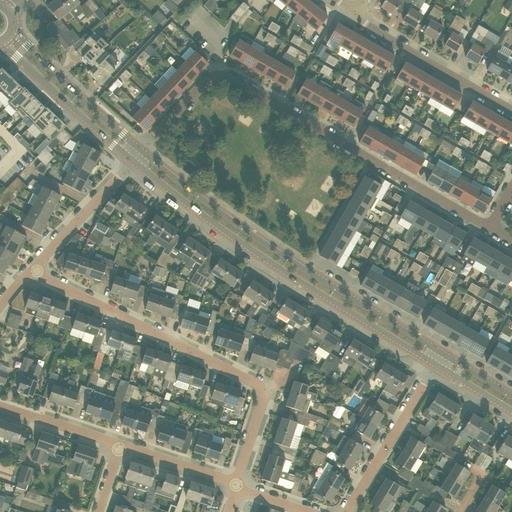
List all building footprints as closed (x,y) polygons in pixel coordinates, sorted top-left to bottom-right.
[(73,18),(58,0),(56,0),(47,8),(59,21),(64,17),(68,22),(73,18)] [(58,0),(73,18),(74,18),(83,11),(88,17),(93,13),(85,3),(80,7),(78,4),(79,4),(76,0),(58,0)] [(90,0),(88,0),(85,3),(93,13),(98,9),(90,0)] [(215,2),(212,0),(208,0),(204,6),(211,13),(215,8),(215,2)] [(308,1),(306,0),(291,0),(286,7),(296,15),(308,1)] [(386,0),(381,8),(393,15),(395,12),(400,15),(405,7),(409,0),(386,0)] [(425,1),(423,0),(409,0),(405,7),(410,10),(403,21),(415,29),(422,16),(417,13),(425,1)] [(306,23),(318,9),(308,1),(296,15),(306,23)] [(242,3),(236,10),(246,19),(248,17),(258,24),(262,18),(253,11),(252,13),(248,10),(249,8),(242,3)] [(426,20),(430,22),(423,34),(436,41),(443,29),(437,25),(441,18),(440,17),(442,13),(441,12),(442,9),(435,5),(426,20)] [(140,16),(145,11),(140,6),(135,11),(140,16)] [(328,18),(318,9),(306,23),(309,25),(316,32),(328,18)] [(230,18),(236,23),(237,22),(241,25),(246,19),(236,10),(230,18)] [(166,18),(158,11),(152,17),(162,26),(167,21),(165,19),(166,18)] [(446,31),(451,34),(444,46),(457,53),(464,40),(457,37),(461,30),(465,21),(455,16),(446,31)] [(65,51),(72,45),(57,27),(53,22),(46,28),(65,51)] [(268,29),(272,32),(276,25),(272,22),(268,29)] [(80,39),(72,30),(70,32),(68,30),(62,23),(57,27),(72,45),(80,39)] [(340,47),(349,31),(338,24),(329,40),(340,47)] [(281,27),(276,25),(272,32),(276,34),(281,27)] [(468,42),(473,45),(465,58),(477,65),(486,51),(479,47),(484,38),(488,31),(478,26),(468,42)] [(507,27),(504,31),(503,31),(496,43),(502,47),(509,35),(507,33),(510,29),(507,27)] [(351,53),(360,37),(349,31),(340,47),(351,53)] [(158,36),(163,41),(167,38),(161,32),(158,36)] [(263,40),(268,43),(272,36),(267,33),(263,40)] [(294,45),(298,38),(294,35),(290,42),(294,45)] [(158,36),(154,40),(160,45),(163,41),(158,36)] [(283,42),(272,36),(268,43),(272,45),(274,42),(281,46),(283,42)] [(96,43),(89,37),(82,45),(75,52),(89,65),(103,50),(108,45),(101,38),(96,43)] [(360,37),(351,53),(363,60),(372,44),(360,37)] [(294,45),(299,48),(303,41),(298,38),(294,45)] [(230,56),(241,63),(250,47),(239,40),(230,56)] [(261,52),(263,48),(253,42),(250,46),(261,52)] [(303,42),(300,47),(310,53),(313,48),(303,42)] [(326,48),(320,44),(314,55),(320,59),(326,48)] [(374,66),(383,51),(372,44),(363,60),(374,66)] [(294,49),(290,46),(286,53),(290,56),(294,49)] [(241,63),(252,70),(262,54),(250,47),(241,63)] [(298,51),(294,49),(290,56),(294,58),(298,51)] [(101,85),(108,78),(115,70),(105,61),(110,56),(103,50),(89,65),(92,67),(87,72),(101,85)] [(497,76),(505,63),(504,63),(508,56),(498,50),(487,70),(497,76)] [(140,55),(146,60),(149,57),(143,51),(140,55)] [(386,73),(395,57),(383,51),(374,66),(386,73)] [(199,74),(208,65),(195,52),(189,59),(185,55),(182,58),(186,62),(199,74)] [(252,70),(264,76),(273,60),(262,54),(252,70)] [(140,55),(136,59),(142,64),(146,60),(140,55)] [(325,62),(330,65),(334,58),(329,55),(325,62)] [(338,60),(334,58),(330,65),(334,67),(338,60)] [(497,76),(508,82),(511,74),(511,59),(509,66),(505,63),(497,76)] [(264,76),(275,83),(284,67),(273,60),(264,76)] [(186,62),(177,71),(190,84),(199,74),(186,62)] [(407,85),(416,70),(405,63),(396,79),(407,85)] [(328,68),(323,65),(319,72),(323,75),(328,68)] [(296,73),(287,68),(284,67),(275,83),(286,89),(296,73)] [(328,68),(323,75),(328,78),(332,70),(328,68)] [(347,76),(352,78),(356,71),(351,68),(347,76)] [(23,90),(12,80),(1,70),(0,70),(0,103),(6,109),(9,106),(8,105),(10,104),(23,90)] [(122,74),(128,79),(131,76),(125,70),(122,74)] [(416,70),(407,85),(419,92),(428,76),(416,70)] [(181,93),(190,84),(177,71),(168,81),(181,93)] [(360,73),(356,71),(352,78),(356,81),(360,73)] [(128,79),(122,74),(118,78),(124,83),(128,79)] [(430,99),(439,83),(428,76),(419,92),(430,99)] [(346,88),(350,81),(346,78),(342,85),(346,88)] [(317,86),(306,79),(297,95),(308,102),(317,86)] [(172,103),(181,93),(168,81),(159,90),(172,103)] [(329,93),(322,89),(325,84),(320,81),(317,86),(308,102),(320,108),(329,93)] [(354,83),(350,81),(346,88),(350,90),(354,83)] [(370,89),(374,91),(379,84),(374,81),(370,89)] [(441,105),(451,89),(439,83),(430,99),(441,105)] [(114,84),(109,90),(112,93),(118,87),(114,84)] [(31,96),(33,94),(25,87),(24,89),(23,90),(10,104),(17,111),(31,96)] [(462,96),(451,89),(441,105),(453,112),(462,96)] [(105,93),(111,98),(114,94),(112,93),(109,90),(105,93)] [(163,112),(172,103),(159,90),(150,100),(163,112)] [(320,108),(331,115),(340,99),(343,93),(336,90),(333,95),(329,93),(320,108)] [(369,101),(373,94),(368,91),(364,98),(369,101)] [(116,104),(117,103),(120,100),(114,94),(111,98),(110,98),(116,104)] [(386,95),(382,102),(387,104),(391,97),(386,95)] [(27,116),(39,103),(31,96),(17,111),(15,112),(23,120),(27,116)] [(331,115),(342,121),(351,106),(340,99),(331,115)] [(154,122),(163,112),(150,100),(141,109),(154,122)] [(354,100),(351,106),(342,121),(354,128),(363,112),(366,107),(354,100)] [(463,118),(472,123),(475,124),(484,108),(472,102),(463,118)] [(33,123),(46,110),(39,103),(27,116),(33,123)] [(381,114),(385,107),(381,104),(376,112),(381,114)] [(401,112),(405,115),(409,108),(405,105),(401,112)] [(409,108),(405,115),(410,117),(414,110),(409,108)] [(495,115),(484,108),(475,124),(486,131),(495,115)] [(42,133),(56,118),(47,109),(46,110),(33,123),(32,124),(42,133)] [(154,122),(141,109),(132,119),(145,131),(154,122)] [(395,122),(400,125),(404,118),(399,115),(395,122)] [(497,137),(506,121),(495,115),(486,131),(497,137)] [(66,127),(56,118),(42,133),(51,142),(55,138),(64,129),(66,127)] [(403,129),(408,120),(404,118),(400,125),(399,127),(403,129)] [(423,125),(428,128),(432,121),(427,118),(423,125)] [(432,121),(428,128),(432,130),(436,123),(432,121)] [(511,137),(511,124),(506,121),(497,137),(509,144),(511,137)] [(370,150),(379,134),(368,127),(359,143),(370,150)] [(418,135),(422,138),(426,131),(422,128),(418,135)] [(68,133),(64,129),(55,138),(60,142),(68,133)] [(430,133),(426,131),(422,138),(426,140),(430,133)] [(73,137),(68,133),(60,142),(64,147),(73,137)] [(370,150),(382,156),(391,140),(379,134),(370,150)] [(457,144),(461,147),(465,140),(461,137),(457,144)] [(393,163),(402,147),(391,140),(382,156),(393,163)] [(470,142),(465,140),(461,147),(466,150),(470,142)] [(78,154),(97,164),(99,161),(98,160),(101,154),(78,141),(73,151),(78,154)] [(43,150),(39,147),(34,151),(39,155),(43,150)] [(393,163),(404,169),(413,153),(402,147),(393,163)] [(456,147),(455,147),(451,154),(456,157),(460,150),(456,147)] [(36,158),(41,162),(50,153),(45,148),(36,158)] [(465,152),(460,150),(456,157),(460,159),(465,152)] [(479,157),(484,160),(488,153),(483,150),(479,157)] [(54,157),(50,153),(41,162),(45,166),(54,157)] [(425,160),(413,153),(404,169),(416,176),(425,160)] [(492,155),(488,153),(484,160),(488,163),(492,155)] [(73,164),(90,173),(94,167),(95,168),(97,164),(78,154),(73,164)] [(201,165),(194,160),(191,157),(188,161),(198,169),(201,165)] [(478,170),(482,163),(478,160),(474,167),(478,170)] [(486,165),(482,163),(478,170),(482,172),(486,165)] [(507,163),(503,170),(507,173),(511,166),(507,163)] [(90,173),(73,164),(68,173),(88,185),(90,181),(87,179),(90,173)] [(447,173),(446,172),(435,166),(426,182),(438,188),(447,173)] [(62,183),(80,193),(83,187),(86,188),(88,185),(68,173),(63,171),(60,177),(64,179),(62,183)] [(367,178),(365,177),(359,188),(375,197),(381,186),(380,186),(384,180),(370,172),(367,178)] [(438,188),(449,195),(458,179),(447,173),(438,188)] [(501,183),(505,176),(501,173),(497,180),(501,183)] [(11,193),(13,191),(22,182),(18,178),(7,189),(11,193)] [(469,186),(458,179),(449,195),(460,201),(469,186)] [(18,196),(27,186),(22,182),(13,191),(18,196)] [(460,201),(472,208),(481,192),(469,186),(460,201)] [(60,204),(57,203),(61,196),(43,187),(38,197),(58,208),(60,204)] [(359,188),(352,199),(368,209),(375,197),(359,188)] [(0,203),(1,204),(10,195),(11,193),(7,189),(0,196),(0,203)] [(492,199),(481,192),(472,208),(483,214),(492,199)] [(115,208),(125,215),(126,215),(135,202),(124,194),(118,203),(111,198),(103,211),(109,216),(115,208)] [(392,198),(399,202),(402,198),(395,194),(392,198)] [(14,199),(10,195),(1,204),(5,208),(14,199)] [(56,212),(58,208),(38,197),(33,207),(50,216),(53,210),(56,212)] [(346,211),(362,220),(368,209),(352,199),(346,211)] [(132,227),(136,222),(145,209),(135,202),(126,215),(125,215),(122,220),(132,227)] [(420,208),(409,202),(399,218),(411,224),(420,208)] [(47,222),(50,216),(33,207),(28,216),(46,226),(48,227),(50,223),(47,222)] [(432,215),(420,208),(411,224),(422,231),(432,215)] [(339,222),(355,231),(362,220),(346,211),(339,222)] [(384,212),(381,217),(388,221),(391,216),(384,212)] [(151,248),(158,237),(167,223),(162,220),(164,218),(158,214),(156,216),(146,230),(151,233),(144,243),(151,248)] [(443,221),(432,215),(422,231),(434,238),(443,221)] [(28,216),(22,226),(40,235),(43,229),(44,230),(46,226),(28,216)] [(379,221),(386,225),(388,221),(381,217),(379,221)] [(454,228),(443,221),(434,238),(445,244),(454,228)] [(94,228),(105,234),(108,228),(97,222),(94,228)] [(339,222),(333,233),(349,243),(355,231),(339,222)] [(1,236),(22,248),(27,238),(7,226),(7,227),(0,223),(0,236),(1,237),(1,236)] [(178,238),(174,235),(178,231),(167,223),(158,237),(168,244),(167,244),(171,247),(178,238)] [(91,233),(102,240),(105,234),(94,228),(91,233)] [(372,232),(379,236),(382,232),(375,228),(372,232)] [(466,234),(454,228),(445,244),(456,251),(466,234)] [(110,237),(122,243),(125,237),(113,231),(110,237)] [(87,239),(96,244),(98,245),(102,240),(91,233),(87,239)] [(122,244),(128,247),(134,236),(128,233),(122,244)] [(326,245),(342,254),(349,243),(333,233),(326,245)] [(372,233),(369,239),(375,242),(378,236),(372,233)] [(1,236),(1,237),(0,238),(0,248),(15,257),(18,251),(19,252),(22,248),(1,236)] [(134,236),(128,247),(134,251),(140,240),(134,236)] [(174,248),(168,256),(175,260),(176,257),(186,264),(199,245),(195,242),(195,240),(190,237),(188,238),(179,251),(174,248)] [(484,245),(473,238),(463,255),(475,261),(484,245)] [(402,242),(397,239),(393,247),(397,249),(402,242)] [(402,242),(397,249),(401,251),(408,242),(404,239),(402,242)] [(386,257),(390,249),(378,243),(372,253),(379,257),(381,254),(386,257)] [(196,272),(202,275),(208,266),(203,262),(210,252),(209,252),(199,245),(186,264),(184,268),(189,271),(195,263),(200,266),(196,272)] [(335,265),(340,257),(342,254),(326,245),(320,256),(335,265)] [(496,252),(484,245),(475,261),(486,268),(496,252)] [(364,246),(362,250),(369,254),(372,250),(364,246)] [(0,248),(0,260),(9,266),(11,262),(10,262),(13,256),(15,257),(0,248)] [(391,259),(395,252),(390,249),(386,257),(391,259)] [(369,254),(362,250),(359,255),(366,259),(369,254)] [(76,273),(81,258),(69,254),(65,252),(60,257),(58,258),(57,261),(56,262),(66,265),(64,270),(76,273)] [(162,267),(168,256),(162,252),(156,264),(162,267)] [(395,262),(399,255),(395,252),(391,259),(395,262)] [(419,262),(423,255),(419,252),(415,259),(419,262)] [(507,258),(496,252),(486,268),(498,274),(507,258)] [(106,285),(112,268),(106,266),(100,264),(102,256),(96,254),(93,262),(88,277),(88,278),(89,278),(100,281),(100,283),(106,285)] [(428,257),(423,255),(419,262),(424,264),(428,257)] [(175,260),(168,256),(162,267),(168,271),(175,260)] [(441,267),(445,270),(449,271),(454,261),(446,257),(441,267)] [(88,277),(93,262),(81,258),(76,273),(76,274),(77,274),(88,277)] [(511,275),(511,260),(507,258),(498,274),(509,281),(511,275)] [(208,266),(202,275),(208,280),(212,273),(221,280),(231,266),(220,259),(213,269),(208,266)] [(7,269),(9,266),(0,260),(0,273),(3,275),(6,269),(7,269)] [(454,261),(449,271),(453,274),(457,276),(462,266),(454,261)] [(409,270),(413,272),(417,265),(413,263),(409,270)] [(422,268),(417,265),(413,272),(418,275),(422,268)] [(242,274),(231,266),(221,280),(232,287),(242,274)] [(441,276),(445,270),(441,267),(437,274),(441,276)] [(123,297),(128,281),(129,275),(124,273),(122,279),(116,277),(118,270),(112,268),(106,285),(112,287),(110,293),(111,293),(122,297),(123,298),(123,297)] [(359,273),(358,273),(352,269),(349,273),(356,277),(359,273)] [(372,292),(381,276),(370,270),(360,286),(372,292)] [(453,274),(449,271),(445,270),(441,276),(437,284),(442,286),(445,288),(453,274)] [(189,283),(195,287),(202,275),(196,272),(189,283)] [(437,284),(441,276),(437,274),(432,281),(437,284)] [(457,276),(453,274),(445,288),(442,286),(435,297),(440,300),(447,289),(449,290),(457,276)] [(195,287),(201,290),(208,280),(202,275),(195,287)] [(372,292),(383,299),(392,283),(381,276),(372,292)] [(153,286),(161,288),(163,281),(156,278),(153,286)] [(139,285),(128,281),(123,297),(134,300),(134,301),(135,301),(136,297),(142,299),(146,287),(139,285)] [(253,281),(243,294),(254,302),(263,288),(253,281)] [(406,312),(415,296),(419,288),(408,282),(404,289),(395,306),(406,312)] [(395,306),(404,289),(392,283),(383,299),(395,306)] [(472,293),(476,286),(471,283),(467,291),(472,293)] [(166,286),(165,291),(176,294),(177,289),(166,286)] [(481,288),(476,286),(472,293),(476,296),(481,288)] [(151,289),(146,287),(142,299),(148,301),(145,310),(146,310),(157,314),(157,315),(158,314),(163,298),(165,292),(151,288),(151,289)] [(274,296),(263,288),(254,302),(251,306),(245,315),(250,318),(259,305),(264,309),(274,296)] [(38,312),(43,296),(44,293),(39,291),(38,295),(31,292),(30,292),(25,308),(38,312)] [(229,306),(235,295),(229,291),(223,303),(229,306)] [(483,300),(489,303),(494,296),(487,293),(483,300)] [(469,296),(465,294),(461,301),(466,303),(469,296)] [(242,298),(235,295),(229,306),(235,310),(242,298)] [(54,300),(43,296),(38,312),(49,315),(50,316),(55,301),(55,300),(55,299),(54,300)] [(427,303),(415,296),(406,312),(417,319),(427,303)] [(474,299),(469,296),(466,303),(470,306),(474,299)] [(494,296),(489,303),(494,306),(498,299),(494,296)] [(170,318),(176,320),(181,304),(182,300),(177,298),(175,302),(163,298),(158,314),(169,318),(170,318)] [(287,299),(279,312),(278,313),(289,320),(290,320),(298,306),(287,299)] [(502,301),(498,299),(494,306),(498,309),(502,301)] [(192,332),(192,331),(197,316),(199,311),(199,310),(187,306),(188,302),(182,300),(181,304),(176,320),(181,322),(180,327),(180,328),(180,327),(192,331),(192,332)] [(57,327),(62,328),(65,329),(69,317),(63,315),(67,304),(66,304),(55,301),(50,316),(49,315),(47,321),(48,321),(47,322),(57,325),(57,327)] [(300,327),(307,317),(310,313),(298,306),(290,320),(289,320),(287,324),(293,328),(295,324),(300,327)] [(483,314),(488,316),(492,309),(487,307),(483,314)] [(269,329),(278,313),(279,312),(273,308),(270,314),(263,325),(269,329)] [(423,325),(435,331),(444,315),(433,308),(423,325)] [(497,312),(492,309),(488,316),(492,319),(497,312)] [(197,316),(192,331),(204,335),(204,336),(206,332),(212,334),(216,322),(210,320),(209,319),(210,315),(199,311),(197,316)] [(257,322),(263,325),(270,314),(264,311),(257,322)] [(21,317),(19,316),(10,313),(8,319),(20,323),(21,317)] [(75,319),(69,317),(65,329),(71,331),(69,335),(82,339),(84,333),(85,333),(90,318),(90,317),(89,317),(89,318),(78,314),(78,313),(75,319)] [(446,338),(455,322),(444,315),(435,331),(446,338)] [(101,322),(90,318),(85,333),(94,336),(91,345),(94,346),(92,350),(99,353),(101,346),(106,330),(100,328),(102,321),(101,321),(101,322)] [(8,319),(6,325),(18,329),(20,323),(8,319)] [(311,333),(322,340),(323,340),(331,326),(320,319),(311,333)] [(221,324),(216,322),(212,334),(217,336),(214,345),(215,345),(227,348),(226,349),(227,350),(227,349),(232,333),(220,329),(221,324)] [(446,338),(457,344),(467,328),(455,322),(446,338)] [(318,347),(328,354),(329,354),(330,353),(333,347),(343,333),(331,326),(323,340),(322,340),(318,347)] [(243,337),(232,333),(227,349),(239,352),(239,353),(241,349),(247,351),(250,340),(253,329),(246,327),(243,337)] [(457,344),(469,351),(478,335),(467,328),(457,344)] [(112,331),(106,330),(101,346),(99,353),(108,356),(111,347),(119,350),(124,335),(125,334),(124,334),(124,335),(112,331)] [(291,341),(296,344),(297,345),(304,334),(298,331),(291,341)] [(309,337),(304,334),(297,345),(304,348),(310,337),(309,337)] [(119,350),(116,358),(122,360),(125,352),(132,355),(129,362),(135,364),(139,352),(133,350),(137,339),(136,339),(124,335),(119,350)] [(469,351),(480,357),(489,341),(478,335),(469,351)] [(250,362),(261,366),(266,350),(268,345),(256,341),(255,341),(250,340),(247,351),(252,353),(249,362),(250,362)] [(344,354),(356,361),(364,347),(353,340),(344,354)] [(304,348),(297,345),(296,344),(295,348),(292,359),(308,365),(314,354),(304,348)] [(279,354),(266,350),(261,366),(261,367),(262,367),(262,366),(273,370),(274,370),(276,366),(283,368),(286,358),(292,359),(295,348),(290,346),(288,351),(282,350),(280,351),(279,354)] [(364,347),(356,361),(352,367),(358,371),(362,365),(367,368),(376,353),(364,347)] [(506,354),(495,347),(486,363),(497,370),(506,354)] [(145,354),(139,352),(135,364),(141,366),(141,363),(148,365),(146,373),(152,375),(159,352),(160,352),(159,351),(159,352),(147,348),(145,354)] [(163,387),(167,389),(176,364),(170,362),(172,356),(171,356),(159,352),(152,375),(151,375),(165,380),(163,387)] [(318,371),(324,374),(335,357),(330,353),(329,354),(328,354),(318,371)] [(511,357),(506,354),(497,370),(509,376),(511,370),(511,357)] [(340,360),(335,357),(324,374),(340,384),(344,379),(334,372),(337,366),(336,366),(340,360)] [(23,395),(32,398),(42,368),(32,364),(33,361),(24,358),(20,370),(29,372),(27,378),(22,377),(17,391),(23,393),(23,395)] [(395,370),(384,363),(376,378),(386,384),(387,385),(395,370)] [(181,366),(176,364),(167,389),(171,390),(174,382),(176,383),(175,387),(187,391),(189,385),(194,370),(194,369),(193,370),(182,366),(182,365),(181,365),(181,366)] [(114,368),(111,375),(119,378),(121,371),(114,368)] [(199,397),(205,399),(209,387),(203,385),(206,374),(206,373),(206,374),(194,370),(189,385),(201,389),(199,397)] [(407,377),(395,370),(387,385),(386,384),(383,390),(394,397),(407,377)] [(96,381),(106,385),(110,376),(99,371),(96,381)] [(65,389),(55,386),(58,375),(51,373),(43,397),(49,399),(48,401),(49,401),(61,405),(60,406),(66,389),(65,389)] [(352,391),(358,395),(365,383),(359,379),(356,384),(352,382),(348,388),(352,391)] [(75,403),(81,405),(87,388),(80,385),(78,393),(72,391),(75,382),(68,380),(65,389),(66,389),(60,406),(61,406),(61,405),(73,409),(75,403)] [(112,415),(117,417),(128,383),(120,380),(114,398),(105,395),(97,418),(98,417),(109,421),(110,421),(112,415)] [(305,399),(315,402),(317,395),(308,391),(309,387),(294,382),(293,382),(294,382),(290,394),(289,394),(305,399)] [(129,383),(128,383),(117,417),(123,419),(121,425),(122,425),(133,429),(133,430),(141,408),(140,408),(129,404),(134,386),(128,384),(129,383)] [(214,389),(209,387),(205,399),(210,400),(210,399),(218,402),(217,406),(222,407),(229,387),(229,386),(228,387),(217,383),(216,383),(214,389)] [(369,386),(365,383),(358,395),(364,398),(369,390),(367,389),(369,386)] [(352,391),(348,388),(345,386),(341,393),(348,397),(352,391)] [(222,407),(234,411),(233,414),(239,416),(245,399),(239,397),(241,391),(240,391),(229,387),(222,407)] [(97,418),(105,395),(94,391),(94,390),(87,388),(81,405),(87,407),(85,413),(97,417),(97,418)] [(291,408),(289,415),(309,421),(320,425),(322,419),(313,416),(306,413),(301,411),(305,399),(289,394),(290,394),(286,406),(285,406),(291,408)] [(434,413),(440,416),(449,401),(438,394),(428,409),(427,408),(422,416),(429,420),(434,413)] [(334,407),(337,401),(330,398),(327,399),(325,403),(334,407)] [(375,404),(382,409),(386,412),(389,405),(378,399),(375,404)] [(379,414),(382,409),(375,404),(367,400),(356,416),(376,428),(383,416),(379,414)] [(449,401),(440,416),(451,423),(460,407),(449,401)] [(154,430),(158,418),(158,416),(160,410),(156,409),(152,410),(141,406),(140,408),(141,408),(133,430),(134,430),(134,429),(146,433),(148,428),(154,430)] [(369,439),(376,428),(356,416),(352,413),(348,420),(357,426),(355,430),(369,439)] [(282,419),(278,430),(293,435),(297,423),(307,427),(309,421),(289,415),(287,420),(281,418),(281,419),(282,419)] [(484,422),(472,415),(463,431),(473,437),(474,438),(484,422)] [(164,418),(158,416),(158,418),(154,430),(160,431),(156,441),(157,441),(169,445),(168,446),(169,446),(176,423),(164,419),(164,418)] [(328,422),(339,427),(342,421),(330,416),(328,422)] [(9,423),(0,420),(0,437),(3,439),(9,423)] [(337,433),(339,427),(328,422),(325,428),(337,433)] [(478,468),(486,456),(491,448),(486,444),(495,429),(484,422),(474,438),(473,437),(468,446),(480,454),(473,465),(478,468)] [(8,451),(12,441),(24,446),(28,433),(21,431),(22,428),(9,423),(3,439),(0,448),(8,451)] [(188,427),(176,423),(169,446),(169,445),(181,449),(183,443),(189,445),(193,434),(193,433),(187,431),(188,427)] [(416,430),(427,436),(430,431),(419,424),(416,430)] [(205,458),(213,435),(212,435),(211,436),(202,433),(203,431),(194,428),(193,433),(193,434),(189,445),(195,447),(193,453),(194,453),(205,457),(205,458)] [(274,443),(273,449),(294,456),(296,450),(300,438),(293,436),(293,435),(278,430),(277,430),(277,431),(278,431),(274,442),(273,442),(273,443),(274,443)] [(439,443),(444,447),(452,434),(446,431),(439,443)] [(54,455),(60,439),(41,432),(36,449),(32,461),(41,464),(42,461),(51,464),(54,455)] [(444,447),(445,447),(450,450),(457,437),(452,434),(444,447)] [(226,457),(232,440),(225,438),(225,439),(213,435),(205,458),(206,457),(217,461),(218,461),(220,455),(226,457)] [(439,443),(427,436),(423,442),(442,453),(445,447),(444,447),(439,443)] [(511,453),(511,439),(507,436),(498,452),(509,459),(511,453)] [(356,460),(363,448),(349,439),(349,440),(344,437),(338,448),(337,448),(342,451),(356,460)] [(406,445),(403,450),(417,459),(425,446),(411,438),(407,445),(405,444),(406,445)] [(97,452),(78,445),(73,460),(70,459),(65,472),(83,478),(87,465),(92,467),(97,452)] [(350,470),(356,460),(342,451),(337,448),(338,448),(335,446),(331,452),(338,457),(335,462),(350,470)] [(455,454),(450,450),(445,447),(442,453),(452,459),(455,454)] [(22,448),(18,460),(24,462),(28,450),(22,448)] [(292,463),(294,456),(273,449),(271,455),(269,455),(266,467),(265,467),(266,468),(262,479),(261,479),(276,485),(279,478),(293,483),(291,489),(297,491),(301,479),(295,477),(296,477),(287,474),(291,462),(292,463)] [(315,450),(314,450),(312,456),(324,461),(327,455),(315,450)] [(400,456),(396,462),(410,471),(417,459),(403,450),(400,455),(399,454),(399,455),(400,456)] [(324,461),(312,456),(309,462),(321,468),(324,461)] [(478,468),(484,472),(492,459),(486,456),(478,468)] [(120,495),(118,501),(130,504),(135,489),(136,489),(143,467),(131,463),(124,484),(129,486),(126,497),(120,495)] [(449,477),(462,485),(465,480),(466,481),(467,480),(465,480),(469,473),(457,464),(449,477)] [(16,488),(24,491),(25,491),(27,486),(28,486),(34,470),(22,466),(17,482),(18,483),(16,488)] [(150,488),(155,471),(143,467),(136,489),(148,493),(142,509),(149,511),(150,506),(153,499),(154,493),(155,491),(149,489),(149,488),(150,488)] [(337,491),(344,480),(343,479),(346,474),(333,467),(323,483),(337,491)] [(175,494),(179,479),(167,475),(164,483),(158,481),(155,491),(154,493),(172,499),(174,494),(175,494)] [(409,482),(420,488),(422,486),(423,484),(423,483),(412,477),(409,482)] [(441,489),(455,497),(459,490),(460,491),(459,490),(462,485),(449,477),(441,489)] [(381,486),(378,491),(392,500),(395,502),(405,486),(393,478),(390,482),(386,479),(381,486),(380,485),(380,486),(381,486)] [(308,482),(301,479),(297,491),(304,494),(308,482)] [(423,484),(422,486),(432,492),(435,487),(424,481),(423,483),(423,484)] [(417,491),(418,492),(420,488),(409,482),(406,488),(416,493),(417,491)] [(198,504),(203,487),(191,483),(186,498),(185,500),(198,504)] [(318,492),(313,489),(309,495),(314,499),(315,497),(320,501),(321,499),(323,501),(324,499),(330,502),(337,491),(323,483),(318,492)] [(422,486),(420,488),(418,492),(429,498),(432,493),(432,492),(422,486)] [(487,494),(484,498),(498,507),(505,495),(491,486),(487,493),(486,492),(486,493),(487,494)] [(203,487),(198,504),(202,505),(200,511),(216,511),(219,504),(218,502),(213,500),(216,491),(203,487)] [(384,511),(392,500),(378,491),(375,496),(374,495),(373,496),(375,497),(371,503),(376,506),(372,511),(384,511)] [(39,495),(37,495),(31,492),(28,498),(47,505),(48,505),(52,507),(54,501),(43,496),(42,498),(38,497),(39,495)] [(495,511),(498,507),(484,498),(481,503),(480,502),(479,503),(481,504),(477,510),(479,511),(495,511)] [(445,511),(446,511),(440,506),(433,502),(428,509),(416,501),(413,506),(415,508),(421,511),(445,511)]
